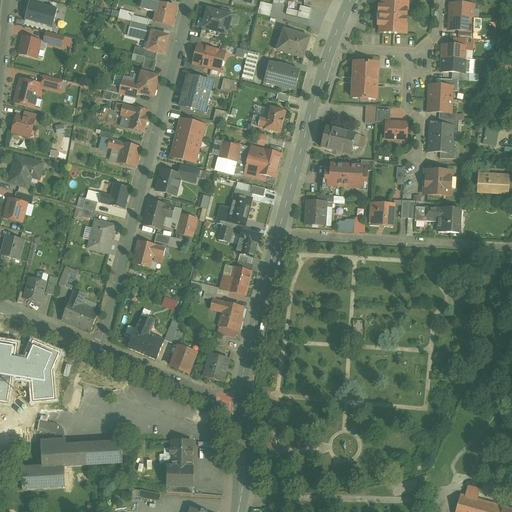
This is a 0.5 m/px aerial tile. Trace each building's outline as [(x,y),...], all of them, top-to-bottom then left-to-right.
[(177,8),(147,0),(142,0),(143,0),(146,1),(144,10),(158,13),(155,23),(172,27),(177,8)] [(409,2),(382,0),(382,7),(381,7),(379,8),(379,12),(380,13),(381,13),(381,20),(380,20),(379,21),(378,25),(379,27),(380,27),(380,33),(407,35),(407,25),(407,12),(408,12),(409,2)] [(479,0),(462,0),(462,5),(474,5),(474,10),(479,10),(479,0)] [(58,10),(29,3),(25,21),(53,28),(58,10)] [(258,3),(256,15),(268,16),(270,5),(258,3)] [(462,5),(451,4),(450,17),(473,19),(474,10),(474,5),(462,5)] [(298,6),(296,12),(285,9),(284,14),(310,21),(312,9),(298,6)] [(222,13),(207,9),(202,29),(210,31),(210,29),(219,31),(219,33),(228,35),(233,15),(227,14),(228,12),(223,10),(222,13)] [(150,20),(133,16),(132,22),(148,26),(150,20)] [(473,19),(450,17),(450,31),(460,31),(472,32),(473,27),(473,19)] [(472,32),(460,31),(460,39),(472,40),(477,40),(478,28),(473,27),(472,32)] [(290,32),(284,30),(277,51),(303,59),(304,59),(310,38),(296,33),(296,31),(291,29),(290,32)] [(152,33),(144,31),(141,39),(150,42),(152,33)] [(170,37),(152,32),(152,33),(150,42),(148,50),(147,51),(157,53),(165,55),(170,37)] [(64,37),(47,33),(44,43),(62,47),(64,37)] [(39,41),(24,37),(19,55),(36,59),(38,50),(37,48),(39,41)] [(460,39),(455,39),(455,46),(466,47),(466,51),(471,52),(472,40),(460,39)] [(226,53),(198,46),(194,64),(221,71),(226,53)] [(455,46),(443,46),(443,59),(466,60),(466,51),(466,47),(455,46)] [(157,53),(147,51),(148,50),(144,50),(143,57),(146,58),(156,60),(157,53)] [(156,60),(146,58),(142,70),(154,73),(157,60),(156,60)] [(466,60),(443,59),(442,72),(453,73),(465,74),(465,69),(470,70),(470,74),(475,74),(476,61),(466,60)] [(301,71),(269,63),(264,83),(295,91),(301,71)] [(378,65),(369,64),(369,67),(364,67),(364,64),(355,63),(353,99),(362,99),(362,96),(367,97),(367,100),(376,100),(378,65)] [(255,70),(246,68),(243,78),(252,80),(255,70)] [(465,74),(453,73),(452,81),(458,81),(470,82),(470,74),(470,70),(465,69),(465,74)] [(160,77),(142,73),(139,84),(126,81),(125,84),(122,96),(136,99),(138,94),(154,98),(160,77)] [(62,80),(45,76),(42,86),(60,91),(62,80)] [(178,110),(180,110),(187,77),(181,76),(178,90),(181,91),(178,110)] [(213,83),(189,76),(181,107),(205,113),(207,105),(205,104),(206,98),(209,98),(207,97),(208,91),(211,91),(213,83)] [(235,82),(224,79),(221,91),(232,94),(235,82)] [(40,85),(21,80),(19,88),(18,89),(17,92),(18,93),(15,103),(33,108),(35,99),(37,98),(40,85)] [(116,82),(108,80),(105,91),(113,93),(116,82)] [(452,81),(442,80),(441,86),(452,87),(453,87),(453,92),(458,92),(458,81),(452,81)] [(125,84),(116,82),(113,93),(122,96),(125,84)] [(441,86),(431,86),(430,86),(429,99),(452,101),(453,92),(453,87),(452,87),(441,86)] [(274,100),(286,103),(287,96),(276,93),(274,100)] [(452,101),(429,99),(429,112),(429,113),(440,113),(451,114),(452,114),(452,109),(452,101)] [(150,112),(124,105),(121,116),(131,119),(129,129),(145,133),(150,112)] [(286,112),(270,107),(267,119),(264,129),(269,130),(268,133),(271,134),(274,135),(275,132),(280,133),(286,112)] [(391,108),(378,107),(377,123),(387,123),(390,123),(391,108)] [(451,114),(440,113),(439,120),(443,120),(456,121),(457,109),(452,109),(452,114),(451,114)] [(227,113),(216,110),(213,122),(218,123),(224,124),(227,113)] [(263,113),(255,111),(252,126),(264,129),(267,119),(262,118),(263,113)] [(35,121),(17,116),(13,132),(28,136),(30,130),(33,130),(35,121)] [(204,126),(182,120),(181,126),(180,126),(178,132),(201,138),(204,126)] [(459,121),(443,120),(442,126),(454,127),(453,132),(458,132),(459,121)] [(224,124),(218,123),(214,139),(214,140),(223,142),(216,171),(234,175),(246,130),(224,124)] [(390,123),(387,123),(386,140),(407,141),(408,124),(390,123)] [(442,126),(431,126),(430,139),(453,140),(453,132),(454,127),(442,126)] [(495,147),(498,128),(484,126),(481,145),(495,147)] [(356,135),(326,128),(321,148),(351,155),(354,146),(356,135)] [(114,134),(102,131),(100,138),(103,138),(110,140),(113,140),(114,134)] [(201,138),(178,132),(178,133),(179,133),(178,138),(177,138),(175,145),(198,151),(201,138)] [(255,133),(252,144),(263,147),(265,136),(255,133)] [(367,138),(361,136),(359,147),(364,148),(367,138)] [(110,140),(103,138),(100,150),(108,152),(108,149),(110,140)] [(453,140),(430,139),(429,152),(441,153),(452,154),(452,149),(453,140)] [(113,140),(110,140),(108,149),(120,152),(117,164),(136,168),(142,148),(113,140)] [(198,151),(175,145),(173,152),(174,152),(173,158),(194,163),(198,151)] [(282,155),(251,147),(246,165),(244,164),(243,167),(246,167),(243,176),(258,180),(259,175),(276,179),(282,155)] [(452,154),(441,153),(440,159),(457,160),(458,149),(452,149),(452,154)] [(44,164),(17,157),(14,165),(15,165),(13,174),(12,174),(10,183),(20,186),(29,188),(32,175),(40,178),(44,164)] [(375,162),(362,161),(361,167),(368,167),(368,171),(374,172),(375,162)] [(361,167),(331,165),(331,168),(326,168),(325,182),(327,182),(327,187),(365,189),(365,185),(367,185),(368,171),(368,167),(361,167)] [(199,171),(182,166),(179,175),(181,175),(180,179),(196,183),(197,177),(199,171)] [(179,175),(163,171),(160,182),(157,191),(174,195),(177,184),(179,184),(180,179),(181,175),(179,175)] [(207,173),(199,171),(197,177),(205,179),(207,173)] [(453,173),(426,171),(424,195),(451,197),(452,191),(454,192),(454,191),(451,191),(450,189),(450,185),(456,186),(456,185),(450,184),(450,180),(452,179),(454,179),(454,178),(452,178),(453,173)] [(510,177),(479,175),(478,185),(482,186),(482,193),(505,194),(505,187),(510,187),(510,177)] [(131,189),(114,185),(111,197),(102,194),(100,203),(125,210),(131,189)] [(29,188),(20,186),(19,193),(31,196),(33,189),(29,188)] [(246,225),(256,191),(239,186),(229,219),(246,225)] [(31,196),(19,193),(17,192),(15,201),(26,204),(32,206),(34,197),(31,196)] [(204,217),(208,197),(200,196),(198,208),(201,209),(200,216),(204,217)] [(15,201),(10,199),(5,219),(21,223),(24,222),(25,215),(24,213),(26,204),(15,201)] [(317,202),(307,201),(307,202),(308,202),(307,217),(306,217),(306,225),(326,226),(325,226),(326,212),(327,212),(327,203),(317,202)] [(410,202),(403,201),(401,219),(408,219),(409,219),(410,202)] [(168,206),(150,202),(144,226),(162,231),(165,216),(168,206)] [(395,206),(372,204),(370,226),(393,227),(395,206)] [(175,208),(168,206),(165,216),(173,218),(175,208)] [(461,210),(440,209),(440,210),(416,208),(415,219),(415,221),(435,222),(439,222),(439,233),(459,234),(460,225),(457,224),(458,211),(461,211),(461,210)] [(192,218),(182,215),(177,235),(187,237),(192,218)] [(335,221),(335,233),(363,233),(363,217),(354,216),(354,221),(335,221)] [(114,226),(96,221),(89,249),(107,254),(114,226)] [(233,230),(222,228),(217,246),(228,249),(233,230)] [(261,235),(243,231),(237,254),(253,258),(257,244),(259,245),(261,235)] [(35,236),(23,233),(21,240),(24,241),(33,244),(35,236)] [(170,238),(157,234),(155,242),(168,246),(170,238)] [(21,240),(7,236),(2,256),(19,260),(24,241),(21,240)] [(186,242),(170,238),(168,246),(184,250),(186,242)] [(167,249),(140,242),(134,265),(151,270),(154,257),(156,257),(154,262),(163,264),(167,249)] [(253,265),(238,262),(237,268),(252,272),(254,265),(253,265)] [(70,290),(77,271),(63,267),(57,286),(70,290)] [(237,268),(235,268),(232,279),(224,277),(221,290),(246,296),(250,280),(251,280),(253,274),(252,274),(252,272),(237,268)] [(46,283),(39,281),(37,279),(32,277),(30,279),(26,293),(25,299),(41,303),(46,283)] [(58,279),(51,277),(46,294),(54,296),(58,279)] [(219,288),(207,285),(205,292),(217,295),(219,288)] [(85,295),(75,291),(62,320),(90,332),(98,313),(81,305),(85,295)] [(26,293),(20,292),(18,302),(23,304),(25,299),(26,293)] [(163,298),(160,306),(172,311),(175,302),(163,298)] [(225,305),(213,303),(211,311),(223,314),(225,305)] [(243,310),(225,305),(223,314),(220,328),(237,333),(243,310)] [(155,324),(142,318),(137,330),(150,335),(155,324)] [(364,334),(364,321),(352,321),(352,334),(364,334)] [(150,335),(137,330),(129,348),(157,361),(166,342),(150,335)] [(228,337),(216,334),(212,347),(225,351),(228,337)] [(17,345),(0,343),(0,403),(8,404),(12,378),(32,382),(33,402),(54,400),(53,372),(60,354),(33,342),(25,360),(15,359),(17,345)] [(195,356),(180,350),(173,367),(188,373),(195,356)] [(230,360),(211,355),(207,371),(208,371),(207,377),(205,377),(205,378),(224,383),(230,360)] [(0,419),(0,458),(3,441),(10,442),(13,421),(0,419)] [(35,433),(60,435),(61,424),(36,422),(35,433)] [(121,443),(66,446),(66,440),(65,440),(65,441),(42,442),(42,441),(41,441),(43,468),(22,469),(23,490),(66,488),(65,467),(123,464),(122,442),(121,442),(121,443)] [(193,442),(173,441),(173,447),(171,447),(170,455),(172,455),(172,467),(191,468),(191,463),(193,463),(193,442)] [(172,467),(168,467),(168,487),(194,488),(194,468),(191,468),(172,467)] [(505,507),(486,502),(488,493),(469,487),(466,496),(461,495),(456,511),(511,511),(504,509),(505,507)] [(161,495),(141,491),(139,498),(160,502),(161,495)]
